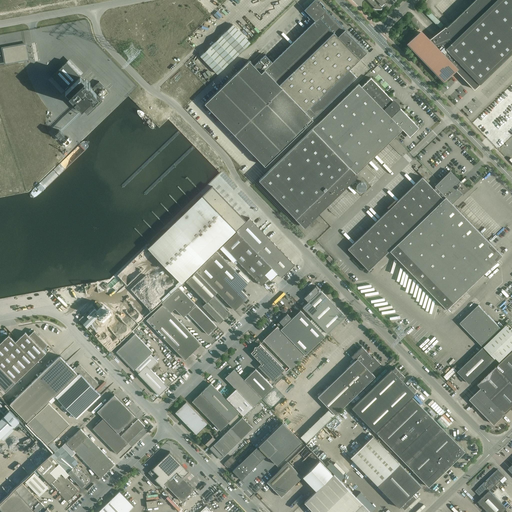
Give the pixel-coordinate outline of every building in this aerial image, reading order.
[(265,166),(313,119),(356,77),(349,69),(367,52),(345,29),(316,0),(314,0),(304,10),(309,15),(307,17),(309,19),(308,20),(311,24),(272,62),(265,55),(254,65),(249,60),(205,103),(265,166)] [(366,0),(375,9),(381,9),(385,4),(384,3),(386,0),(366,0)] [(511,0),(474,0),(446,27),(432,41),(430,39),(429,40),(422,33),(419,35),(419,34),(410,43),(442,77),(448,72),(453,67),(474,89),(480,84),(511,52),(511,0)] [(427,17),(436,27),(440,23),(431,14),(427,17)] [(217,40),(234,58),(250,43),(233,25),(217,40)] [(234,58),(217,40),(200,56),(218,74),(234,58)] [(26,44),(2,48),(5,64),(29,59),(26,44)] [(78,104),(87,113),(102,99),(96,93),(104,86),(99,81),(92,88),(66,61),(51,76),(71,97),(68,100),(75,107),(78,104)] [(359,83),(259,180),(295,218),(301,224),(303,223),(304,224),(309,218),(311,220),(314,217),(312,215),(365,165),(402,129),(410,137),(416,130),(419,128),(414,123),(415,123),(371,78),(361,86),(359,83)] [(458,186),(456,185),(460,181),(450,171),(435,185),(435,186),(433,188),(422,176),(348,248),(369,270),(390,250),(446,309),(502,255),(452,203),(462,193),(458,189),(459,188),(459,187),(460,187),(460,186),(459,186),(459,185),(458,185),(458,186)] [(246,221),(212,187),(203,196),(236,230),(246,221)] [(148,248),(181,282),(235,230),(202,196),(148,248)] [(236,230),(237,231),(257,252),(270,240),(249,218),(246,221),(236,230)] [(237,231),(223,245),(236,260),(254,278),(261,285),(268,278),(265,274),(272,267),(257,252),(237,231)] [(493,243),(501,236),(500,234),(491,241),(493,243)] [(295,265),(270,240),(257,252),(272,267),(282,277),(295,265)] [(506,249),(508,247),(501,240),(499,241),(506,249)] [(196,270),(207,281),(217,271),(241,297),(238,299),(242,303),(248,297),(241,290),(248,283),(216,251),(196,270)] [(217,292),(207,281),(196,270),(186,280),(207,302),(202,306),(220,323),(225,318),(225,319),(231,313),(229,311),(228,311),(213,295),(217,292)] [(207,281),(217,292),(235,310),(242,303),(238,299),(241,297),(217,271),(207,281)] [(327,333),(345,316),(316,286),(304,297),(308,302),(305,304),(313,313),(311,316),(327,333)] [(217,326),(196,305),(178,287),(162,302),(170,311),(175,307),(183,317),(187,313),(208,334),(217,326)] [(170,311),(162,302),(162,303),(163,304),(146,320),(185,360),(201,344),(170,312),(170,311)] [(100,313),(101,314),(107,308),(102,304),(97,310),(95,308),(88,315),(86,313),(79,320),(83,324),(90,317),(97,310),(96,312),(98,315),(100,313)] [(290,304),(288,305),(296,312),(297,311),(290,304)] [(482,346),(501,328),(479,305),(460,323),(482,346)] [(291,340),(305,355),(325,336),(300,310),(292,318),(287,314),(279,321),(284,326),(280,329),(291,340)] [(495,358),(496,357),(500,361),(511,349),(511,330),(506,324),(484,346),(458,371),(468,382),(469,384),(495,358)] [(263,340),(280,358),(287,351),(284,347),(291,340),(280,329),(277,326),(263,340)] [(0,366),(15,383),(46,353),(42,349),(48,344),(34,330),(29,335),(25,332),(15,342),(9,335),(0,342),(0,366)] [(134,369),(135,369),(135,368),(150,354),(153,352),(135,333),(117,351),(134,369)] [(287,351),(280,358),(291,369),(305,355),(291,340),(284,347),(287,351)] [(272,381),(281,372),(285,376),(288,373),(284,369),(260,344),(257,347),(255,346),(254,350),(251,352),(261,363),(258,366),(272,381)] [(355,360),(347,368),(318,396),(329,408),(300,437),(306,443),(335,414),(375,376),(372,373),(381,364),(373,356),(372,357),(362,346),(351,357),(355,360)] [(511,350),(478,384),(481,388),(470,399),(494,424),(506,413),(511,406),(511,350)] [(135,368),(135,369),(139,372),(138,373),(159,395),(168,386),(150,368),(158,361),(150,354),(135,368)] [(55,396),(84,369),(79,364),(74,370),(60,355),(37,377),(10,404),(27,421),(54,395),(55,396)] [(352,407),(375,431),(415,393),(414,392),(416,390),(410,384),(408,386),(402,380),(405,377),(401,373),(399,371),(395,367),(392,370),(391,369),(352,407)] [(84,369),(55,396),(77,418),(101,395),(95,388),(99,384),(84,369)] [(262,398),(261,397),(244,379),(234,369),(225,377),(253,406),(262,398)] [(244,379),(261,397),(272,386),(255,369),(244,379)] [(220,430),(239,412),(211,383),(192,401),(220,430)] [(97,411),(104,418),(121,402),(114,395),(97,411)] [(394,415),(447,469),(465,451),(412,397),(394,415)] [(121,402),(104,418),(111,426),(128,409),(121,402)] [(196,434),(207,423),(186,402),(175,412),(195,433),(196,434)] [(27,423),(48,445),(54,452),(59,448),(52,441),(69,424),(49,403),(27,423)] [(4,415),(0,419),(0,438),(1,437),(4,439),(14,429),(12,427),(14,425),(19,420),(9,409),(4,415)] [(135,416),(128,409),(111,426),(118,433),(135,416)] [(220,459),(242,438),(252,428),(242,417),(240,415),(236,419),(238,421),(231,427),(210,448),(220,459)] [(447,469),(394,415),(376,432),(429,487),(447,469)] [(128,443),(121,436),(103,418),(92,428),(117,453),(128,443)] [(121,436),(128,443),(145,426),(138,419),(121,436)] [(301,442),(282,422),(258,445),(267,454),(277,465),(301,442)] [(73,450),(87,436),(80,429),(66,442),(73,450)] [(208,446),(215,439),(210,434),(202,441),(208,446)] [(87,436),(73,450),(76,452),(83,460),(97,446),(87,436)] [(373,436),(350,457),(378,485),(399,507),(401,506),(404,509),(416,498),(413,494),(421,486),(400,464),(373,436)] [(76,452),(73,450),(66,442),(62,445),(72,456),(76,452)] [(258,445),(232,471),(241,480),(267,454),(258,445)] [(97,446),(83,460),(96,474),(108,462),(112,466),(114,464),(97,446)] [(182,477),(189,471),(170,451),(148,472),(164,489),(167,486),(165,484),(177,472),(182,477)] [(50,472),(59,464),(51,456),(37,470),(47,480),(53,475),(50,472)] [(228,467),(236,460),(231,456),(224,463),(228,467)] [(332,474),(319,460),(302,476),(316,490),(332,474)] [(108,462),(96,474),(100,478),(112,466),(108,462)] [(267,482),(281,497),(302,477),(288,462),(267,482)] [(81,487),(89,480),(75,465),(67,473),(81,487)] [(502,511),(507,508),(489,490),(504,476),(498,469),(475,491),(482,498),(478,501),(488,511),(502,511)] [(61,472),(56,478),(73,495),(79,490),(61,472)] [(194,489),(182,477),(177,472),(165,484),(167,486),(182,501),(193,490),(194,489)] [(25,482),(39,496),(48,487),(34,473),(25,482)] [(390,511),(388,509),(385,511),(371,511),(362,503),(333,473),(304,502),(314,511),(390,511)] [(56,478),(53,475),(47,480),(67,501),(73,495),(56,478)] [(51,511),(47,508),(46,509),(23,484),(15,491),(35,511),(51,511)] [(0,504),(0,509),(2,511),(35,511),(15,491),(0,504)] [(128,511),(134,506),(120,491),(97,511),(128,511)] [(146,501),(147,508),(158,506),(157,499),(146,501)]
